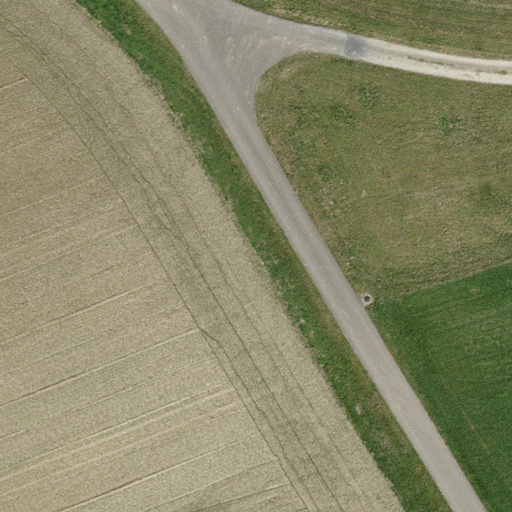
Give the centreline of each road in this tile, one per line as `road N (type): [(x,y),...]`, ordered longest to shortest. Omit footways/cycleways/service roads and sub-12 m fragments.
road 1 (track): [(182,0),(487,511)]
road 2 (track): [(198,0),(471,65),(511,64)]
